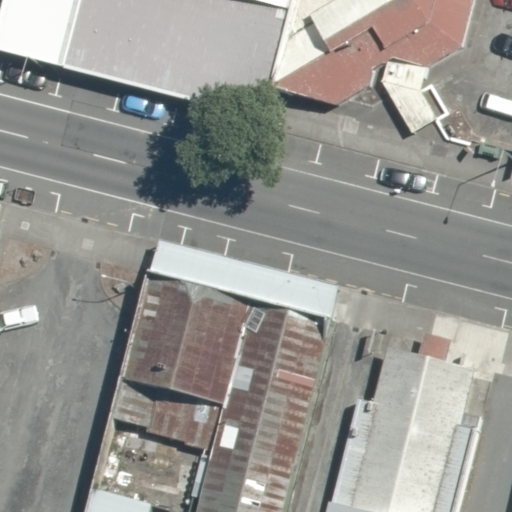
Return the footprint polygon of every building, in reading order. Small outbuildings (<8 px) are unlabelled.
[(0,0),(0,36),(234,96),(245,49),(296,63),(427,0),(0,0)] [(257,285),(118,248),(62,454),(201,491),(257,285)] [(420,511),(468,335),(338,300),(281,511),(420,511)] [(511,511),(511,344),(511,345),(465,511),(511,511)] [(117,511),(124,488),(57,470),(45,511),(117,511)]
